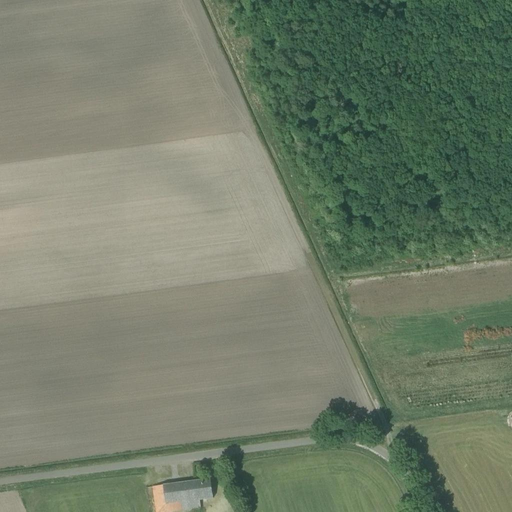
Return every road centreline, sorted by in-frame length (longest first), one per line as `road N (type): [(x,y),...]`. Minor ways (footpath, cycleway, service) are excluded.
road 1 (track): [(204,0),(317,274),(511,249)]
road 2 (unclassified): [(420,511),(400,467),(371,444),(334,438),(0,480)]
road 3 (track): [(511,410),(385,424),(317,274)]
